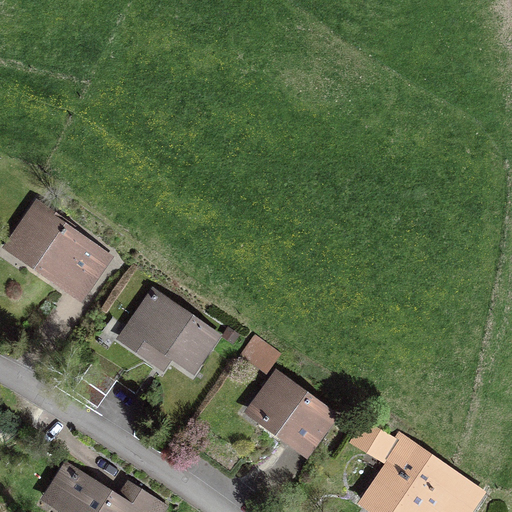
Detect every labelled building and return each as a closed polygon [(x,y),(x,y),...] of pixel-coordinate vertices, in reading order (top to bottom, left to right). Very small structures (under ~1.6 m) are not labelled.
[(115,260),(37,206),(4,254),(82,308),(115,260)] [(224,337),(149,291),(120,339),(195,385),(224,337)] [(347,423),(280,374),(248,417),(315,466),(347,423)] [(482,511),(491,498),(369,427),(356,449),(392,470),(369,509),(374,511),(482,511)] [(120,494),(67,466),(42,511),(171,511),(173,510),(125,485),(120,494)]
